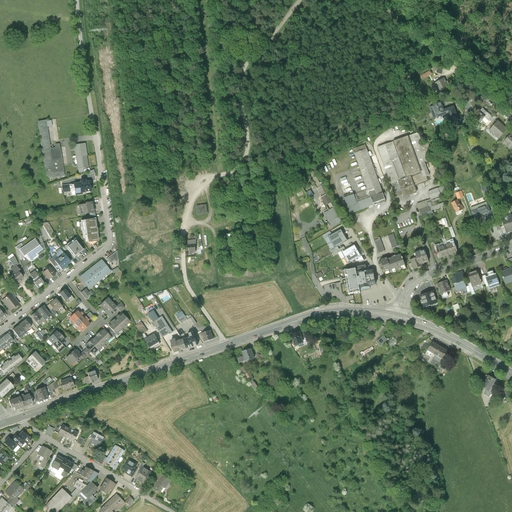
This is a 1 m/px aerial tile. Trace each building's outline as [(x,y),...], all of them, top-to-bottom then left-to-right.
[(443,69),(432,66),(431,69),(437,70),(436,73),(441,75),(443,69)] [(432,74),(430,71),(420,76),(422,80),(432,74)] [(449,88),(444,79),(434,84),(439,94),(449,88)] [(436,105),(429,108),(434,119),(446,114),(449,123),(458,120),(453,107),(444,110),(441,102),(436,104),(436,105)] [(472,117),(480,123),(482,120),(489,126),(496,119),(487,112),(487,113),(481,107),(472,117)] [(46,121),(38,122),(46,178),(65,176),(60,148),(51,149),(46,121)] [(498,121),(489,131),(498,139),(507,130),(498,121)] [(418,133),(377,148),(395,199),(403,196),(404,198),(417,194),(414,187),(428,182),(426,177),(429,176),(424,162),(433,159),(428,144),(423,146),(418,133)] [(511,133),(511,134),(503,144),(511,152),(511,151),(511,133)] [(85,144),(76,146),(79,169),(88,168),(85,144)] [(354,154),(366,150),(365,147),(365,145),(353,150),(354,154)] [(354,154),(368,191),(373,204),(385,200),(366,150),(354,154)] [(373,206),(373,204),(368,191),(354,196),(347,176),(339,179),(345,197),(343,197),(350,214),(373,206)] [(262,179),(217,184),(218,190),(262,185),(262,179)] [(74,184),(75,189),(76,195),(82,194),(82,193),(92,192),(91,182),(86,183),(85,180),(81,180),(81,183),(74,184)] [(444,187),(438,189),(440,196),(446,194),(444,187)] [(430,200),(440,196),(438,189),(428,192),(430,200)] [(326,195),(321,197),(326,205),(330,203),(326,195)] [(436,206),(434,202),(431,203),(430,200),(417,204),(420,215),(444,207),(443,203),(436,206)] [(462,210),(457,201),(452,204),(456,213),(462,210)] [(79,205),(80,215),(89,213),(94,212),(92,202),(85,203),(85,204),(79,205)] [(208,214),(207,205),(197,206),(198,215),(208,214)] [(332,208),(332,209),(324,213),(332,227),(344,221),(336,207),(335,207),(334,206),(332,208)] [(490,213),(488,206),(472,212),(475,221),(480,219),(479,217),(490,213)] [(501,218),(506,232),(511,230),(511,217),(511,215),(501,218)] [(83,220),(86,243),(89,247),(97,241),(98,241),(95,219),(89,219),(83,220)] [(331,242),(344,234),(341,228),(327,236),(331,242)] [(268,237),(267,231),(220,235),(221,241),(223,240),(223,241),(268,237)] [(348,240),(344,234),(331,242),(334,248),(348,240)] [(393,234),(388,236),(392,249),(398,247),(393,234)] [(21,244),(24,248),(35,240),(32,236),(21,244)] [(84,250),(75,238),(63,247),(70,256),(72,255),(74,258),(77,256),(78,257),(82,254),(81,252),(84,250)] [(380,239),(375,241),(379,253),(385,251),(380,239)] [(24,248),(19,251),(24,257),(27,255),(31,262),(38,257),(36,254),(42,250),(39,245),(35,240),(24,248)] [(43,243),(39,245),(42,250),(36,254),(38,257),(41,254),(45,251),(45,248),(43,243)] [(19,251),(24,248),(21,244),(15,248),(17,255),(20,261),(24,258),(24,257),(19,251)] [(345,258),(358,250),(355,244),(341,251),(345,258)] [(446,245),(445,246),(448,255),(457,252),(454,244),(447,246),(446,245)] [(197,246),(197,245),(188,245),(189,255),(192,255),(192,253),(196,252),(195,246),(197,246)] [(440,259),(448,255),(445,246),(436,249),(440,259)] [(57,254),(53,258),(58,265),(62,270),(71,263),(60,249),(56,252),(57,254)] [(362,256),(358,250),(345,258),(348,264),(362,256)] [(414,269),(414,270),(420,268),(419,265),(429,262),(425,250),(415,254),(417,259),(411,261),(412,263),(414,269)] [(118,261),(117,252),(107,260),(110,264),(115,260),(116,263),(118,261)] [(400,254),(394,257),(387,259),(391,270),(392,272),(399,270),(405,267),(400,254)] [(10,261),(15,267),(17,265),(18,264),(15,257),(10,261)] [(55,267),(58,265),(53,258),(49,260),(55,267)] [(385,272),(391,270),(387,259),(387,258),(380,260),(381,263),(383,267),(385,272)] [(96,275),(100,280),(110,272),(102,261),(91,269),(96,275)] [(373,263),(357,266),(361,287),(378,284),(373,263)] [(20,270),(17,265),(15,267),(12,269),(15,273),(10,277),(16,285),(24,278),(19,272),(20,270)] [(361,287),(357,266),(345,268),(349,295),(362,293),(361,287)] [(43,273),(48,280),(55,275),(50,268),(43,273)] [(511,281),(511,268),(501,272),(503,276),(504,279),(506,284),(511,281)] [(85,283),(96,275),(91,269),(80,278),(85,283)] [(35,271),(30,275),(34,280),(39,276),(37,274),(35,271)] [(477,271),(468,274),(471,283),(473,288),(482,285),(479,278),(477,271)] [(455,288),(456,292),(462,290),(463,293),(468,292),(466,286),(464,282),(466,281),(462,272),(455,274),(458,284),(454,285),(455,288)] [(496,274),(486,278),(489,286),(489,287),(499,283),(496,274)] [(100,280),(96,275),(85,283),(89,289),(94,285),(100,280)] [(40,279),(35,283),(39,288),(44,284),(40,279)] [(447,281),(437,284),(440,294),(450,290),(447,281)] [(86,289),(81,293),(85,299),(90,295),(86,289)] [(72,299),(65,290),(59,294),(65,302),(69,299),(70,301),(72,299)] [(424,308),(437,303),(433,291),(420,296),(424,308)] [(14,299),(11,294),(2,301),(10,311),(19,304),(14,299)] [(100,305),(104,310),(112,303),(107,298),(100,305)] [(56,299),(50,304),(53,309),(56,312),(62,307),(56,299)] [(116,307),(112,303),(104,310),(108,314),(110,312),(116,307)] [(44,321),(50,316),(47,312),(43,306),(37,311),(41,317),(44,320),(44,321)] [(69,318),(74,322),(82,314),(78,310),(73,315),(70,318),(69,318)] [(35,322),(41,317),(37,311),(30,316),(35,322)] [(182,312),(177,316),(182,324),(188,320),(186,318),(182,312)] [(90,313),(85,317),(86,319),(89,321),(93,317),(90,313)] [(74,322),(78,327),(86,319),(85,317),(82,314),(74,322)] [(116,317),(118,319),(125,326),(129,322),(122,315),(120,317),(118,315),(116,317)] [(162,316),(153,322),(163,337),(169,333),(170,334),(173,333),(162,316)] [(197,324),(193,318),(188,321),(192,327),(197,324)] [(89,321),(86,319),(78,327),(82,331),(90,323),(89,321)] [(114,320),(112,321),(120,330),(125,326),(118,319),(115,321),(114,320)] [(25,320),(20,324),(25,331),(31,327),(25,320)] [(116,334),(120,330),(112,321),(110,323),(111,325),(109,327),(110,328),(114,333),(116,334)] [(148,332),(142,322),(136,326),(142,336),(148,332)] [(27,332),(25,331),(20,324),(13,330),(19,338),(27,332)] [(114,333),(110,328),(106,332),(110,337),(114,333)] [(101,331),(98,334),(106,342),(111,338),(110,337),(106,332),(104,330),(101,332),(101,331)] [(210,331),(202,333),(205,342),(213,339),(210,331)] [(35,335),(41,342),(44,339),(44,338),(40,333),(39,332),(35,335)] [(48,340),(52,344),(61,336),(59,333),(58,334),(57,332),(48,340)] [(188,334),(189,338),(192,347),(198,345),(194,332),(188,334)] [(299,333),(291,335),(294,345),(302,342),(301,340),(300,336),(299,333)] [(8,334),(2,338),(8,345),(13,341),(10,336),(8,334)] [(102,347),(106,342),(98,334),(96,335),(97,336),(95,339),(102,347)] [(159,343),(154,334),(145,340),(150,348),(159,343)] [(64,339),(61,336),(52,344),(57,350),(65,342),(63,340),(64,339)] [(376,342),(379,347),(387,341),(383,336),(376,342)] [(2,338),(0,339),(0,345),(3,349),(8,345),(2,338)] [(186,349),(192,347),(189,338),(183,340),(186,349)] [(395,338),(388,344),(390,347),(397,341),(395,338)] [(97,351),(102,347),(95,339),(92,341),(91,340),(89,342),(97,351)] [(175,353),(186,349),(183,340),(176,342),(175,339),(171,340),(175,353)] [(93,355),(97,351),(89,342),(87,344),(88,345),(85,347),(86,348),(90,353),(93,355)] [(435,356),(440,348),(432,343),(430,347),(428,351),(427,351),(435,356)] [(132,351),(128,355),(129,357),(134,353),(135,354),(139,350),(136,347),(132,351)] [(363,353),(364,356),(374,350),(372,347),(369,350),(368,349),(363,353)] [(86,348),(82,352),(86,357),(90,353),(86,348)] [(447,352),(440,348),(435,356),(442,361),(447,352)] [(244,356),(238,358),(240,364),(254,359),(251,349),(243,352),(244,356)] [(75,350),(71,354),(76,360),(81,356),(80,355),(75,350)] [(35,351),(27,359),(38,370),(45,363),(35,351)] [(423,359),(430,364),(435,356),(427,351),(423,359)] [(0,368),(4,374),(22,360),(18,354),(15,357),(14,356),(11,357),(12,359),(9,362),(8,360),(3,364),(4,365),(0,368)] [(72,364),(76,360),(71,354),(66,358),(72,364)] [(442,361),(435,356),(430,364),(438,368),(442,361)] [(246,366),(241,370),(244,374),(243,375),(247,381),(250,379),(253,377),(246,366)] [(84,378),(86,384),(97,381),(94,371),(87,374),(88,376),(84,378)] [(496,381),(488,376),(481,388),(483,388),(482,390),(486,392),(489,387),(492,388),(496,381)] [(71,378),(60,382),(64,391),(74,387),(71,378)] [(6,380),(0,385),(0,397),(1,398),(13,387),(6,380)] [(252,381),(249,383),(256,392),(259,389),(253,380),(252,381)] [(55,382),(49,386),(50,391),(58,388),(55,382)] [(494,390),(492,388),(489,387),(486,392),(484,396),(489,399),(494,390)] [(44,388),(36,391),(39,401),(48,398),(44,388)] [(19,396),(20,397),(23,407),(32,404),(29,394),(25,395),(23,396),(23,394),(19,396)] [(15,410),(23,407),(20,397),(17,398),(9,401),(11,408),(14,407),(15,410)] [(64,437),(65,437),(70,429),(62,425),(58,433),(64,436),(64,437)] [(49,427),(45,433),(51,436),(53,432),(52,432),(54,428),(51,427),(50,428),(49,427)] [(77,433),(70,429),(65,437),(66,438),(67,437),(69,438),(68,439),(73,441),(77,433)] [(22,431),(17,436),(24,442),(26,444),(31,439),(22,431)] [(103,438),(93,432),(90,438),(92,439),(90,442),(98,447),(100,443),(103,438)] [(20,447),(24,442),(17,436),(16,435),(11,440),(17,445),(20,447)] [(79,436),(76,442),(81,445),(84,439),(79,436)] [(12,450),(17,445),(11,440),(9,437),(4,443),(12,450)] [(104,461),(114,467),(124,451),(119,448),(120,448),(115,445),(107,459),(106,458),(104,461)] [(5,447),(2,451),(8,457),(11,453),(5,447)] [(39,452),(38,455),(43,458),(38,466),(43,468),(47,460),(46,459),(50,451),(42,447),(39,452)] [(2,451),(0,452),(0,463),(1,465),(8,457),(2,451)] [(102,464),(104,461),(106,458),(106,457),(101,454),(94,459),(102,464)] [(58,469),(60,466),(64,458),(58,455),(52,466),(58,469)] [(74,464),(64,458),(60,466),(64,468),(61,473),(62,475),(65,477),(67,476),(71,469),(74,464)] [(129,458),(123,468),(126,470),(125,471),(132,474),(138,463),(129,458)] [(82,470),(80,474),(88,479),(92,470),(85,466),(83,470),(82,470)] [(142,469),(136,478),(144,483),(151,471),(143,466),(142,469)] [(98,474),(92,470),(88,479),(87,481),(89,482),(98,474)] [(158,479),(153,488),(160,493),(164,486),(166,488),(171,479),(161,474),(162,473),(157,470),(153,477),(158,479)] [(106,493),(109,488),(113,482),(106,478),(99,489),(106,493)] [(73,486),(83,490),(88,485),(76,480),(73,486)] [(14,482),(5,492),(10,497),(6,502),(12,507),(18,500),(16,498),(23,490),(14,482)] [(97,488),(91,482),(88,485),(83,490),(81,492),(87,498),(90,495),(97,488)] [(62,488),(44,507),(49,511),(56,511),(71,497),(62,488)] [(105,504),(111,510),(116,506),(119,509),(125,503),(116,494),(105,504)] [(95,500),(90,495),(87,498),(83,502),(88,507),(95,500)] [(134,500),(130,496),(125,501),(129,505),(134,500)] [(1,498),(0,499),(0,511),(10,511),(14,509),(12,507),(6,502),(1,498)]
